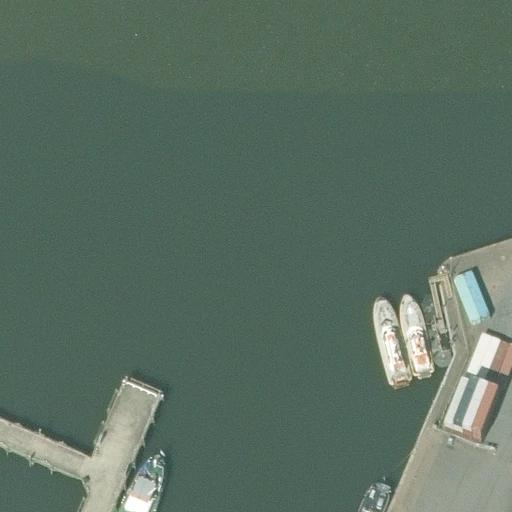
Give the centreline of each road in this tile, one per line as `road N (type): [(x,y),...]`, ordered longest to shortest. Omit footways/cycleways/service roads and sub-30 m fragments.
road 1 (unknown): [(100,511),(157,383)]
road 2 (unclassified): [(511,399),(464,511)]
